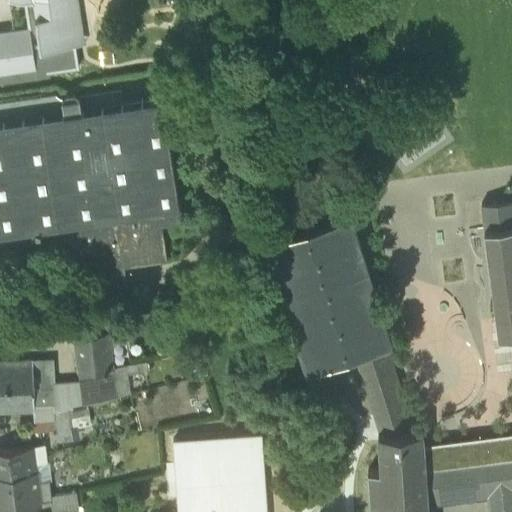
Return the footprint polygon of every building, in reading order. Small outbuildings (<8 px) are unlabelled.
[(33,3),(40,50),(75,45),(75,44),(80,44),(77,21),(75,16),(73,13),(70,7),(68,0),(12,0),(15,1),(25,3),(33,3)] [(78,0),(68,0),(70,7),(73,13),(75,16),(77,21),(80,44),(85,43),(78,0)] [(25,3),(28,27),(0,30),(0,78),(79,67),(75,45),(40,50),(33,3),(25,3)] [(0,231),(20,229),(180,205),(164,97),(82,110),(79,96),(75,92),(65,94),(62,98),(64,112),(0,121),(0,231)] [(0,121),(64,112),(62,98),(60,99),(56,95),(0,103),(0,121)] [(511,199),(481,203),(484,227),(511,223),(511,199)] [(182,222),(180,205),(20,229),(23,246),(62,241),(67,275),(110,269),(124,266),(167,260),(162,225),(182,222)] [(268,241),(308,369),(356,354),(375,348),(390,343),(350,215),(268,241)] [(496,316),(496,318),(511,316),(511,450),(481,454),(485,486),(490,485),(491,492),(487,492),(487,494),(489,511),(511,511),(511,223),(484,227),(496,316)] [(125,272),(124,266),(110,269),(111,274),(125,272)] [(168,332),(191,329),(189,315),(174,317),(173,308),(157,310),(159,322),(167,321),(168,332)] [(107,333),(109,346),(129,342),(125,315),(105,318),(107,333)] [(496,318),(496,316),(492,316),(498,367),(511,365),(511,332),(498,334),(496,318)] [(498,334),(511,332),(511,316),(496,318),(498,334)] [(74,323),(76,338),(107,333),(105,318),(74,323)] [(46,327),(15,332),(17,343),(48,339),(46,327)] [(191,329),(168,332),(170,356),(194,353),(191,329)] [(74,338),(79,372),(84,371),(112,367),(110,352),(109,346),(107,333),(76,338),(74,338)] [(380,430),(400,429),(375,348),(356,354),(380,430)] [(86,384),(89,402),(130,393),(127,375),(125,365),(123,350),(110,352),(112,367),(84,371),(86,384)] [(200,351),(192,354),(199,377),(207,374),(200,351)] [(0,361),(0,387),(33,386),(32,360),(0,361)] [(50,360),(32,360),(33,386),(33,390),(39,390),(39,363),(50,362),(50,360)] [(148,361),(125,365),(127,375),(140,373),(150,372),(148,361)] [(39,363),(39,390),(52,389),(50,362),(39,363)] [(140,373),(127,375),(130,393),(143,389),(140,373)] [(86,384),(77,385),(79,405),(88,402),(89,402),(86,384)] [(68,407),(79,405),(77,385),(52,389),(54,410),(68,407)] [(33,390),(33,386),(0,387),(0,413),(34,412),(33,390)] [(54,419),(54,410),(52,389),(39,390),(33,390),(34,412),(35,422),(54,419)] [(68,407),(71,429),(91,425),(88,402),(79,405),(68,407)] [(68,407),(54,410),(59,444),(73,441),(71,429),(68,407)] [(56,431),(54,419),(35,422),(35,432),(56,431)] [(423,427),(400,429),(380,430),(378,431),(381,469),(369,469),(372,509),(384,508),(384,511),(428,511),(428,509),(429,509),(428,502),(424,442),(423,430),(423,427)] [(511,430),(459,438),(465,488),(485,486),(481,454),(511,450),(511,430)] [(173,438),(178,511),(266,511),(261,432),(173,438)] [(490,485),(485,486),(465,488),(459,438),(424,442),(428,502),(487,494),(487,492),(491,492),(490,485)] [(33,447),(35,465),(48,463),(46,445),(33,447)] [(0,508),(40,503),(40,502),(38,483),(36,473),(35,465),(33,447),(0,451),(0,508)] [(36,473),(38,483),(49,481),(52,481),(49,463),(48,463),(35,465),(36,473)] [(51,497),(49,481),(38,483),(40,502),(49,500),(49,498),(51,497)] [(49,500),(51,511),(66,511),(78,510),(76,493),(51,497),(49,498),(49,500)]
